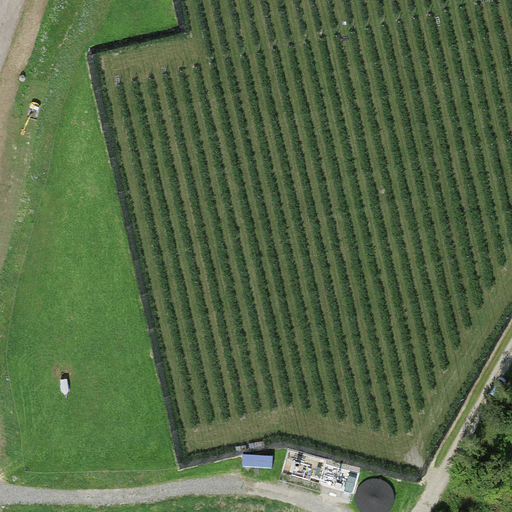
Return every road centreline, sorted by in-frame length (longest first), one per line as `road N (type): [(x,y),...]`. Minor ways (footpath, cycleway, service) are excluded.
road 1 (track): [(333,511),(260,486),(96,494),(0,488)]
road 2 (track): [(511,355),(424,511)]
